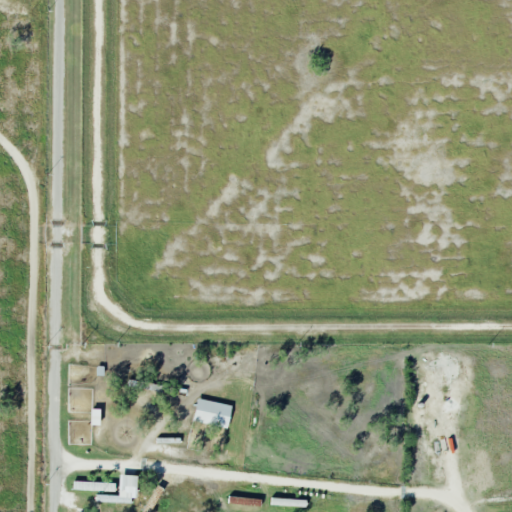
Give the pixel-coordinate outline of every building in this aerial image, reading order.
[(227,430),(192,422),(197,399),(232,407),(227,430)] [(117,475),(138,475),(137,497),(116,496),(117,475)] [(73,489),(73,482),(114,483),(114,490),(73,489)] [(229,502),(230,495),(261,499),(260,506),(229,502)] [(269,504),(269,497),(305,499),(305,506),(269,504)]
